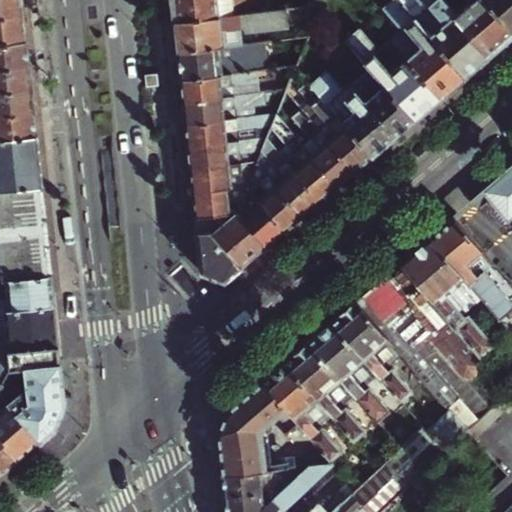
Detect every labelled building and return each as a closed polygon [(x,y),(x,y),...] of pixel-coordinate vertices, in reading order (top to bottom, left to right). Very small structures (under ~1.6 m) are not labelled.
[(0,0),(0,16),(25,14),(23,0),(0,0)] [(173,0),(176,21),(236,15),(235,2),(254,0),(173,0)] [(439,97),(465,75),(416,18),(400,0),(381,0),(386,7),(384,8),(400,26),(405,28),(391,40),(439,97)] [(489,54),(455,14),(443,0),(420,0),(423,2),(426,0),(431,5),(416,18),(465,75),(489,54)] [(489,54),(511,34),(511,26),(488,0),(470,0),(471,1),(467,5),(455,14),(489,54)] [(511,0),(488,0),(511,26),(511,0)] [(235,45),(242,44),(240,27),(245,26),(246,31),(289,27),(288,9),(236,15),(176,21),(179,51),(235,45)] [(0,43),(28,40),(25,14),(0,16),(0,43)] [(344,34),(349,40),(359,31),(354,25),(344,34)] [(415,117),(439,97),(391,40),(377,52),(377,47),(362,29),(359,31),(349,40),(373,68),(413,114),(415,117)] [(0,68),(31,65),(28,40),(0,43),(0,68)] [(259,71),(272,69),(271,61),(264,62),(263,57),(236,59),(235,45),(179,51),(182,78),(259,71)] [(0,92),(33,89),(32,76),(31,65),(0,68),(0,92)] [(415,117),(413,114),(373,68),(346,91),(328,71),(319,79),(311,70),(305,75),(310,81),(317,90),(372,154),(415,117)] [(235,96),(234,86),(261,84),(259,71),(182,78),(184,101),(235,96)] [(145,74),(146,86),(157,84),(157,79),(156,73),(145,74)] [(354,170),(372,154),(317,90),(310,81),(299,90),(328,124),(321,130),(354,170)] [(0,116),(36,112),(33,89),(0,92),(0,116)] [(337,184),(354,170),(321,130),(307,113),(302,117),(299,113),(303,110),(290,94),(287,92),(282,104),(311,138),(304,145),(337,184)] [(237,118),(236,108),(266,105),(265,99),(261,99),(260,93),(235,96),(184,101),(186,124),(237,118)] [(0,139),(38,136),(36,112),(0,116),(0,139)] [(238,132),(249,130),(272,128),(272,127),(277,114),(237,118),(186,124),(189,146),(239,141),(238,132)] [(319,199),(337,184),(304,145),(277,114),(272,127),(294,154),(296,152),(304,161),(295,169),(319,199)] [(268,138),(268,137),(272,128),(249,130),(250,140),(259,139),(268,138)] [(0,191),(2,191),(43,186),(41,163),(38,136),(0,139),(0,191)] [(267,148),(273,143),(268,137),(268,138),(265,146),(267,148)] [(260,146),(265,146),(268,138),(259,139),(260,146)] [(258,162),(263,151),(265,146),(260,146),(259,139),(250,140),(239,141),(189,146),(191,169),(258,162)] [(302,214),(319,199),(295,169),(273,143),(267,148),(265,146),(263,151),(278,170),(280,168),(287,176),(278,184),(302,214)] [(194,191),(232,187),(231,176),(242,175),(242,178),(246,177),(247,182),(249,182),(258,162),(191,169),(194,191)] [(285,228),(302,214),(278,184),(258,162),(249,182),(252,184),(255,177),(260,184),(253,190),(285,228)] [(511,165),(484,189),(509,218),(511,215),(511,165)] [(232,187),(243,186),(242,178),(242,175),(231,176),(232,187)] [(238,211),(248,185),(243,186),(232,187),(194,191),(196,216),(238,211)] [(266,244),(285,228),(253,190),(249,186),(248,185),(238,211),(266,244)] [(0,280),(18,279),(53,275),(50,243),(43,186),(2,191),(0,191),(0,280)] [(225,278),(246,261),(266,244),(238,211),(196,216),(197,228),(202,271),(225,278)] [(511,301),(485,269),(494,261),(455,214),(431,234),(483,295),(488,301),(511,331),(511,330),(511,301)] [(463,312),(483,295),(431,234),(401,260),(488,362),(500,352),(500,349),(471,316),(470,314),(467,316),(463,312)] [(511,389),(488,362),(401,260),(380,278),(431,339),(420,349),(461,399),(478,419),(511,389)] [(0,311),(9,310),(56,306),(53,275),(18,279),(0,280),(0,311)] [(461,399),(420,349),(368,288),(355,299),(401,353),(449,410),(461,399)] [(470,314),(471,316),(488,301),(483,295),(463,312),(467,316),(470,314)] [(386,366),(401,353),(355,299),(332,319),(378,373),(401,400),(413,390),(393,366),(389,369),(386,366)] [(0,351),(20,350),(60,345),(56,306),(9,310),(0,311),(0,351)] [(363,386),(378,373),(332,319),(309,339),(355,393),(378,420),(390,410),(369,386),(366,389),(363,386)] [(340,406),(355,393),(309,339),(286,358),(332,412),(356,439),(367,430),(347,406),(343,409),(340,406)] [(21,367),(62,363),(60,345),(20,350),(0,351),(0,391),(1,393),(12,368),(21,367)] [(318,425),(332,412),(286,358),(263,378),(303,424),(319,443),(333,459),(345,448),(325,424),(321,428),(318,425)] [(40,439),(55,427),(66,403),(62,363),(21,367),(12,368),(1,393),(11,405),(40,439)] [(223,471),(267,467),(262,427),(277,414),(286,424),(288,422),(295,431),(303,424),(263,378),(228,407),(218,430),(223,471)] [(478,419),(468,429),(475,436),(511,401),(511,388),(511,389),(478,419)] [(0,438),(18,459),(40,439),(11,405),(1,393),(0,391),(0,438)] [(378,511),(468,429),(478,419),(461,399),(449,410),(428,431),(423,425),(348,495),(330,511),(378,511)] [(0,469),(2,472),(18,459),(0,438),(0,469)] [(497,485),(509,474),(488,452),(477,463),(497,485)] [(293,511),(295,511),(295,507),(292,504),(289,504),(297,495),(315,479),(335,461),(334,460),(309,463),(256,511),(293,511)] [(226,511),(256,511),(309,463),(271,467),(273,475),(273,478),(273,481),(273,482),(271,483),(270,484),(268,484),(268,488),(263,488),(225,492),(226,506),(226,511)] [(225,492),(263,488),(262,478),(269,477),(268,484),(270,484),(271,483),(273,482),(273,481),(273,478),(273,475),(271,467),(267,467),(223,471),(225,492)] [(297,495),(304,502),(321,487),(315,479),(297,495)] [(330,511),(348,495),(342,488),(326,503),(323,499),(308,511),(330,511)]
